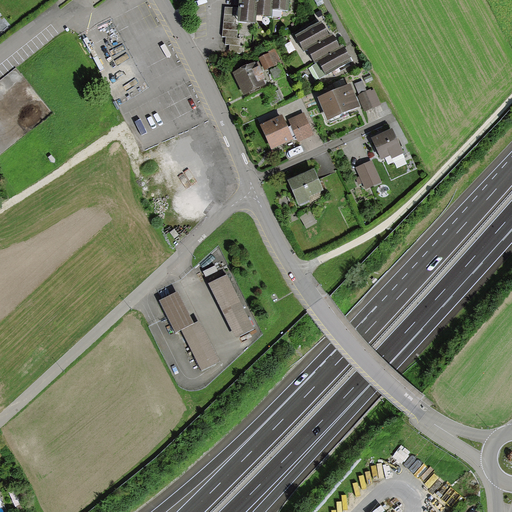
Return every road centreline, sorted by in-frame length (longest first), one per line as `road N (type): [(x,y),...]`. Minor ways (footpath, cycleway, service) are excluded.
road 1 (residential): [(159,0),(297,273),(360,355),(448,432)]
road 2 (motorway): [(511,170),(321,379)]
road 3 (track): [(511,98),(388,223),(297,273)]
road 4 (motorway): [(232,511),(415,321)]
road 5 (motorway): [(259,511),(392,367),(415,321)]
road 6 (motorway): [(321,379),(158,511)]
road 7 (motorway): [(321,379),(190,511)]
road 8 (motorway): [(415,321),(511,214)]
